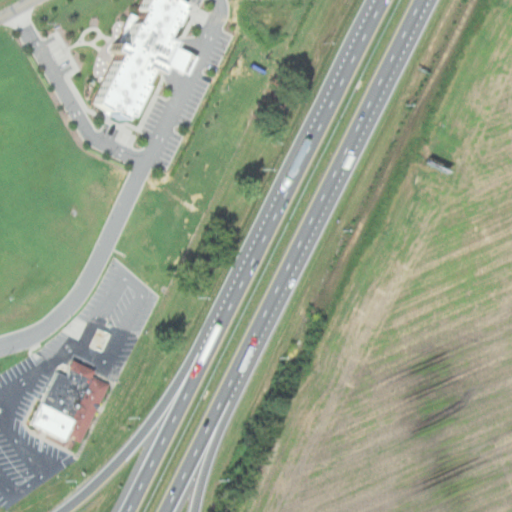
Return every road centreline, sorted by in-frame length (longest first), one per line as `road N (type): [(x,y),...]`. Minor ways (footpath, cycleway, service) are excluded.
road 1 (motorway): [(239,369),(422,0)]
road 2 (motorway): [(376,0),(216,322)]
road 3 (motorway): [(216,322),(134,441),(60,511)]
road 4 (motorway): [(216,322),(125,511)]
road 5 (motorway): [(159,511),(239,369)]
road 6 (motorway): [(194,511),(239,369)]
